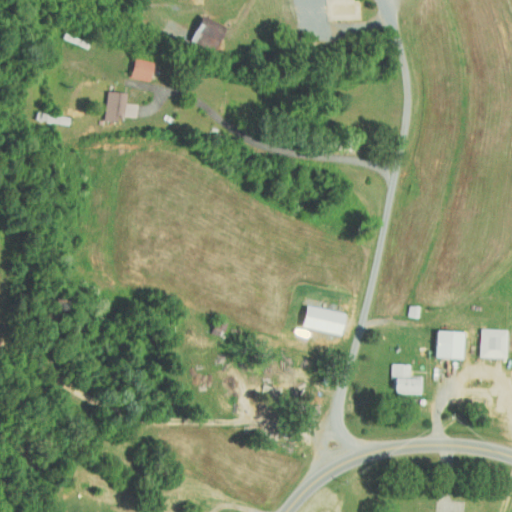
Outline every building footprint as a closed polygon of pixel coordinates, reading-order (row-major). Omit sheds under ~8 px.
[(178,35),(203,46),(214,20),(189,9),(178,35)] [(138,76),(143,57),(123,52),(119,71),(138,76)] [(116,88),(96,85),(92,114),(110,116),(111,110),(125,112),(127,99),(115,97),(116,88)] [(290,321),(329,329),(333,308),(294,300),(290,321)] [(468,351),(495,352),(496,324),(469,323),(468,351)] [(423,352),(451,353),(452,326),(424,325),(423,352)] [(381,387),(409,389),(410,370),(398,370),(399,359),(382,358),(381,387)]
